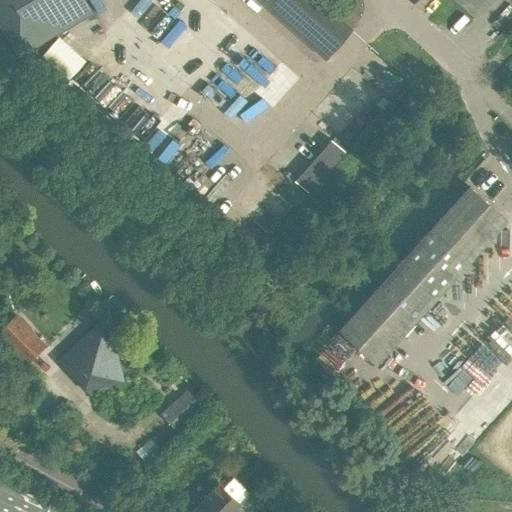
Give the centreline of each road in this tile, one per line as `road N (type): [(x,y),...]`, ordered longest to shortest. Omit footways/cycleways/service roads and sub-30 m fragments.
road 1 (unknown): [(190,98),(245,130),(281,113),(320,74)]
road 2 (unclassified): [(481,87),(386,0)]
road 3 (unclassified): [(112,511),(0,451)]
